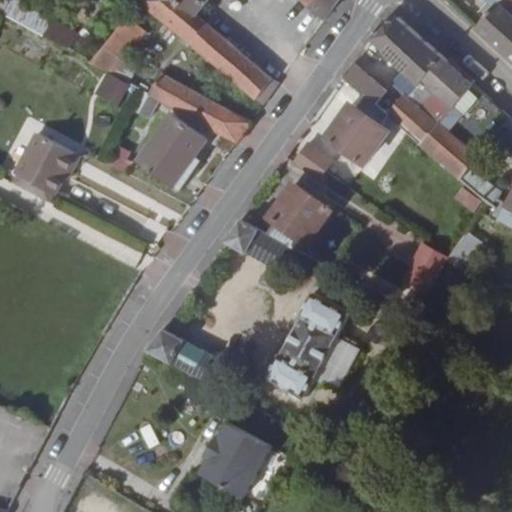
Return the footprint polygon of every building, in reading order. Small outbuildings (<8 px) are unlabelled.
[(39,9),(21,0),(3,0),(0,4),(0,6),(10,12),(30,23),(39,9)] [(63,0),(52,16),(59,20),(73,0),(63,0)] [(216,0),(151,0),(150,1),(173,20),(190,33),(205,14),(216,0)] [(313,0),(335,18),(348,0),(313,0)] [(511,0),(496,0),(506,13),(511,7),(511,0)] [(511,7),(506,13),(490,29),(511,48),(511,7)] [(30,23),(49,33),(59,20),(52,16),(39,9),(30,23)] [(190,33),(200,42),(216,22),(205,14),(190,33)] [(437,80),(459,59),(430,35),(408,15),(400,17),(384,38),(418,72),(399,93),(382,79),(366,62),(356,76),(377,94),(401,114),(421,131),(437,114),(420,100),(437,80)] [(110,21),(102,16),(91,29),(100,35),(110,21)] [(156,33),(137,18),(131,25),(151,40),(156,33)] [(59,20),(49,33),(77,48),(87,35),(59,20)] [(185,39),(190,33),(173,20),(169,26),(185,39)] [(238,40),(216,22),(200,42),(222,60),(238,40)] [(131,25),(126,32),(145,47),(151,40),(131,25)] [(115,46),(136,58),(139,54),(145,47),(126,32),(115,46)] [(222,60),(240,75),(257,56),(238,40),(222,60)] [(124,73),(136,58),(115,46),(102,62),(124,73)] [(288,83),(257,56),(240,75),(273,102),(288,83)] [(459,59),(437,80),(473,111),(493,89),(459,59)] [(167,70),(156,91),(167,96),(190,108),(200,87),(167,70)] [(118,107),(129,84),(105,73),(94,96),(118,107)] [(220,98),(200,87),(190,108),(210,119),(220,98)] [(501,217),(511,216),(511,199),(511,197),(511,187),(490,168),(494,163),(488,159),(511,128),(511,105),(508,103),(493,89),(473,111),(464,122),(456,131),(441,148),(502,201),(507,205),(501,217)] [(167,96),(156,91),(144,107),(155,115),(167,96)] [(391,125),(401,114),(377,94),(367,107),(363,104),(341,135),(378,163),(401,132),(391,125)] [(261,119),(220,98),(210,119),(229,129),(239,134),(247,137),(261,119)] [(212,134),(176,108),(143,153),(180,178),(212,134)] [(110,128),(113,112),(95,109),(92,126),(110,128)] [(437,114),(421,131),(441,148),(456,131),(437,114)] [(85,151),(48,132),(27,172),(65,191),(73,174),(85,151)] [(135,148),(122,138),(110,155),(125,163),(135,148)] [(344,158),(320,140),(307,160),(332,177),(337,169),(344,158)] [(90,154),(85,151),(73,174),(79,177),(90,154)] [(65,191),(27,172),(22,182),(60,201),(65,191)] [(285,217),(275,231),(303,246),(309,236),(319,242),(344,209),(305,181),(281,213),(285,217)] [(458,186),(451,199),(475,212),(482,199),(458,186)] [(307,248),(303,246),(275,231),(252,219),(235,241),(294,272),(307,248)] [(465,255),(438,241),(419,277),(445,291),(464,257),(465,255)] [(368,308),(329,285),(317,305),(320,307),(293,350),(289,348),(277,368),(314,393),(328,371),(348,383),(374,342),(354,329),(368,308)] [(160,347),(217,377),(229,355),(173,326),(160,347)] [(508,338),(485,326),(479,337),(502,349),(508,338)] [(229,355),(217,377),(227,382),(239,360),(229,355)] [(0,409),(0,454),(1,455),(15,415),(0,409)] [(283,443),(240,419),(232,433),(228,431),(216,450),(221,453),(213,468),(256,493),(273,502),(301,454),(283,443)] [(0,511),(13,511),(16,506),(0,502),(0,511)]
